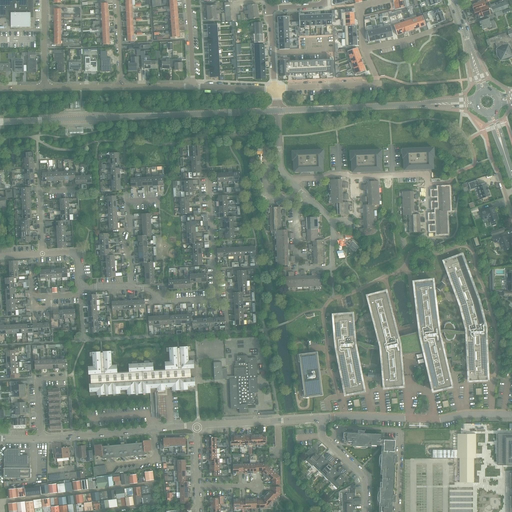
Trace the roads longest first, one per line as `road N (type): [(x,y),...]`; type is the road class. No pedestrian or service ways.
road 1 (tertiary): [(0,122),(277,111)]
road 2 (residential): [(511,414),(320,418)]
road 3 (residential): [(216,298),(206,139)]
road 4 (residential): [(196,425),(41,438)]
road 5 (residential): [(309,199),(295,212),(299,266),(332,268),(330,221)]
road 6 (tertiary): [(277,111),(425,104)]
road 7 (residential): [(274,89),(377,83),(364,49)]
road 8 (residential): [(320,418),(196,425)]
